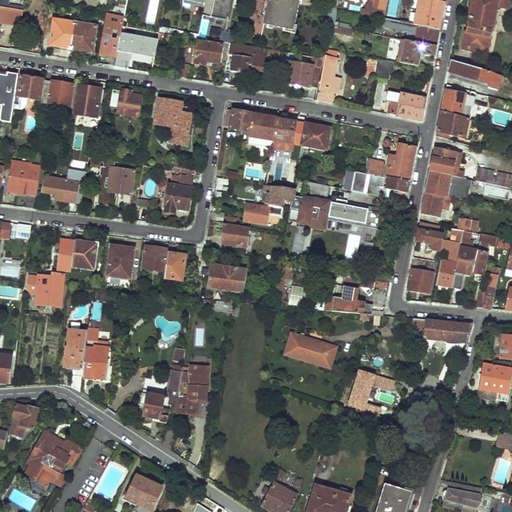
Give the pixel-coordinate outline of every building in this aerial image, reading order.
[(0,0),(0,6),(14,9),(21,11),(22,7),(9,4),(9,0),(0,0)] [(207,0),(206,3),(204,16),(232,21),(235,0),(207,0)] [(250,0),(243,35),(261,39),(264,25),(293,31),(300,0),(250,0)] [(329,0),(328,7),(335,8),(336,9),(337,0),(329,0)] [(379,0),(379,3),(371,2),(369,15),(378,17),(380,0),(379,0)] [(380,0),(378,17),(384,18),(387,0),(380,0)] [(445,3),(428,0),(419,0),(415,24),(440,29),(442,19),(445,3)] [(511,0),(471,0),(460,48),(487,55),(499,9),(510,11),(511,0)] [(335,8),(328,7),(325,24),(329,25),(340,27),(341,23),(333,21),(335,8)] [(14,9),(12,24),(23,26),(25,12),(21,11),(14,9)] [(111,52),(117,53),(124,18),(107,15),(99,54),(110,56),(111,52)] [(415,24),(385,18),(383,27),(399,31),(409,33),(407,44),(435,51),(437,41),(440,29),(415,24)] [(55,20),(51,46),(72,49),(76,23),(55,20)] [(76,23),(72,49),(93,53),(97,27),(76,23)] [(353,36),(354,31),(340,27),(329,25),(328,29),(353,36)] [(224,29),(221,43),(226,44),(233,45),(237,28),(231,27),(231,30),(224,29)] [(219,45),(199,42),(195,64),(212,67),(213,63),(220,65),(223,48),(225,48),(226,44),(221,43),(220,43),(219,45)] [(404,43),(400,42),(396,63),(399,64),(404,43)] [(407,44),(404,43),(399,64),(418,67),(419,58),(423,55),(434,57),(435,51),(407,44)] [(225,48),(223,61),(226,61),(227,58),(233,59),(231,70),(243,72),(243,74),(261,77),(266,51),(235,46),(235,48),(227,47),(227,49),(225,48)] [(340,80),(333,79),(337,58),(335,58),(336,52),(321,49),(319,59),(322,59),(324,60),(317,100),(332,103),(332,99),(333,94),(337,95),(340,80)] [(268,51),(266,60),(278,62),(280,53),(268,51)] [(290,63),(287,84),(309,89),(310,86),(317,88),(322,59),(319,59),(313,58),(311,67),(290,63)] [(376,61),(367,59),(364,72),(374,74),(376,61)] [(377,60),(374,77),(389,79),(392,63),(377,60)] [(450,61),(448,71),(489,83),(487,88),(497,91),(500,84),(502,76),(450,61)] [(190,65),(182,64),(180,78),(188,79),(190,65)] [(0,73),(0,120),(9,123),(11,109),(12,103),(17,78),(17,76),(0,73)] [(42,80),(19,76),(19,78),(17,78),(12,103),(18,104),(19,98),(26,99),(38,101),(42,80)] [(511,79),(502,76),(500,84),(511,87),(511,79)] [(44,80),(40,105),(57,108),(58,105),(70,107),(74,85),(44,80)] [(77,85),(72,113),(96,118),(101,89),(77,85)] [(118,107),(116,114),(138,118),(143,97),(131,95),(131,92),(121,90),(121,91),(112,90),(109,106),(118,107)] [(445,90),(440,111),(466,119),(473,97),(445,90)] [(391,93),(389,102),(391,103),(399,104),(401,95),(391,93)] [(391,103),(389,115),(421,121),(426,100),(401,95),(399,104),(391,103)] [(11,109),(20,110),(25,105),(26,99),(19,98),(18,104),(12,103),(11,109)] [(160,100),(155,125),(173,128),(171,144),(188,146),(192,116),(182,114),(183,104),(160,100)] [(474,113),(485,117),(487,109),(476,106),(474,113)] [(227,110),(224,127),(251,131),(253,115),(253,114),(227,110)] [(440,111),(436,137),(447,140),(448,135),(464,139),(470,120),(466,119),(440,111)] [(253,115),(251,131),(249,144),(248,148),(251,149),(252,145),(272,148),(276,119),(253,115)] [(297,122),(276,119),(272,148),(292,151),(297,122)] [(306,124),(302,146),(325,150),(329,129),(306,124)] [(82,148),(83,132),(74,132),(73,148),(82,148)] [(390,157),(385,178),(387,178),(409,183),(415,149),(398,146),(396,158),(390,157)] [(434,146),(429,171),(462,178),(463,172),(450,170),(454,152),(434,146)] [(75,156),(72,164),(85,168),(87,160),(75,156)] [(383,163),(371,160),(372,159),(368,158),(365,173),(370,174),(380,176),(383,163)] [(174,159),(172,171),(193,175),(195,167),(181,164),(182,161),(174,159)] [(131,196),(134,172),(114,170),(115,164),(103,162),(102,168),(100,168),(99,176),(97,176),(96,188),(99,188),(96,206),(115,209),(117,195),(131,196)] [(7,192),(26,195),(30,165),(11,163),(7,192)] [(40,166),(30,165),(26,195),(36,196),(40,166)] [(511,177),(474,169),(472,180),(473,181),(511,189),(511,177)] [(226,171),(225,178),(241,181),(242,174),(226,171)] [(429,171),(424,193),(446,197),(469,201),(473,181),(472,180),(462,178),(429,171)] [(385,190),(387,178),(385,178),(380,176),(370,174),(367,187),(353,183),(351,191),(389,199),(390,191),(385,190)] [(168,187),(165,213),(174,214),(175,209),(188,211),(193,179),(181,177),(179,188),(168,187)] [(44,178),(42,192),(54,194),(52,201),(63,202),(66,182),(44,178)] [(387,178),(385,190),(390,191),(407,195),(409,183),(387,178)] [(66,182),(63,202),(74,204),(77,184),(66,182)] [(327,202),(330,187),(306,182),(305,189),(310,191),(308,200),(303,199),(300,211),(291,209),(289,221),(298,223),(298,227),(303,228),(307,229),(308,226),(323,230),(326,217),(377,227),(376,230),(378,230),(381,214),(368,211),(368,210),(346,206),(347,201),(338,200),(338,204),(336,204),(331,203),(331,204),(328,204),(329,203),(327,202)] [(265,183),(263,196),(270,197),(269,206),(283,208),(284,200),(293,202),(295,190),(267,184),(265,183)] [(424,193),(420,216),(440,219),(444,200),(446,200),(446,197),(424,193)] [(138,199),(137,206),(148,208),(149,201),(138,199)] [(247,204),(244,222),(267,225),(269,215),(281,217),(283,208),(269,206),(268,208),(247,204)] [(459,219),(457,230),(463,231),(469,232),(471,221),(459,219)] [(0,222),(0,235),(8,237),(11,224),(0,222)] [(419,222),(415,241),(423,243),(422,249),(440,253),(441,249),(443,239),(444,235),(435,233),(437,226),(419,222)] [(225,224),(221,245),(246,249),(250,228),(235,226),(226,224),(225,224)] [(303,228),(298,227),(297,227),(292,251),(302,253),(305,237),(301,236),(303,228)] [(451,228),(450,234),(462,237),(463,231),(457,230),(451,228)] [(461,243),(457,264),(452,288),(461,290),(464,274),(471,275),(472,272),(477,251),(471,249),(472,245),(469,240),(471,232),(469,232),(463,231),(462,237),(461,243)] [(482,274),(489,245),(483,243),(485,238),(485,235),(480,234),(477,251),(472,272),(482,274)] [(461,243),(443,239),(441,249),(450,251),(448,262),(457,264),(461,243)] [(61,241),(57,271),(70,273),(71,267),(74,242),(61,241)] [(74,242),(71,267),(92,270),(95,245),(74,242)] [(362,260),(363,260),(366,247),(373,248),(373,244),(365,243),(362,260)] [(111,246),(108,274),(130,277),(134,249),(111,246)] [(370,261),(373,248),(366,247),(363,260),(370,261)] [(146,248),(143,269),(164,272),(167,254),(167,251),(146,248)] [(167,254),(164,272),(164,278),(181,281),(184,256),(167,254)] [(441,260),(436,284),(452,288),(457,264),(448,262),(441,260)] [(293,266),(281,264),(278,279),(290,280),(293,266)] [(244,270),(212,266),(209,286),(243,291),(246,271),(244,270)] [(492,267),(486,293),(483,308),(491,309),(498,276),(495,275),(497,268),(492,267)] [(411,269),(407,289),(429,294),(433,273),(411,269)] [(27,277),(25,287),(36,289),(34,303),(58,306),(62,277),(51,275),(51,279),(38,277),(38,279),(27,277)] [(374,289),(386,290),(388,279),(375,277),(374,289)] [(356,303),(358,291),(345,289),(345,294),(343,300),(325,297),(323,308),(326,309),(325,311),(359,314),(368,315),(373,315),(373,312),(364,311),(366,304),(356,303)] [(345,294),(326,290),(325,297),(343,300),(345,294)] [(479,292),(476,307),(483,308),(486,293),(479,292)] [(237,315),(240,305),(215,299),(213,309),(237,315)] [(414,319),(413,328),(424,329),(423,339),(467,343),(473,324),(414,319)] [(109,342),(98,341),(100,330),(87,329),(87,332),(82,377),(105,378),(109,342)] [(65,348),(63,367),(76,368),(75,376),(72,375),(71,386),(73,387),(80,392),(82,377),(87,332),(70,330),(68,348),(65,348)] [(308,340),(289,334),(283,355),(328,368),(334,348),(327,346),(327,345),(317,342),(316,345),(307,342),(308,340)] [(511,336),(503,335),(502,345),(499,345),(498,349),(502,350),(502,358),(511,359),(511,336)] [(182,363),(185,350),(175,348),(173,361),(182,363)] [(480,352),(478,359),(495,362),(495,356),(480,352)] [(0,355),(0,381),(10,383),(12,357),(0,355)] [(183,372),(184,367),(184,366),(174,364),(173,370),(172,370),(168,392),(170,392),(169,397),(139,393),(137,416),(158,419),(158,423),(165,424),(167,410),(177,411),(183,372)] [(511,369),(485,364),(479,397),(496,401),(499,390),(509,392),(511,376),(511,369)] [(207,400),(210,368),(191,366),(191,368),(190,373),(183,372),(177,411),(196,414),(198,398),(207,400)] [(346,409),(379,417),(381,408),(367,405),(370,390),(392,395),(395,381),(354,372),(346,409)] [(13,418),(10,435),(17,437),(19,428),(33,432),(39,410),(28,407),(28,410),(14,407),(11,418),(13,418)] [(167,428),(161,445),(170,452),(174,430),(167,428)] [(511,433),(503,432),(500,445),(511,448),(511,433)] [(31,464),(24,476),(34,481),(38,476),(47,481),(53,470),(60,473),(66,462),(73,466),(82,449),(66,441),(64,445),(56,441),(51,445),(48,444),(51,438),(43,434),(28,462),(31,464)] [(341,446),(339,452),(348,456),(351,450),(341,446)] [(281,469),(276,477),(281,479),(286,472),(281,469)] [(53,470),(47,481),(54,485),(59,474),(60,473),(53,470)] [(66,478),(59,474),(54,485),(60,488),(66,478)] [(38,476),(34,481),(44,487),(47,481),(38,476)] [(162,489),(137,477),(127,498),(134,501),(129,510),(130,510),(129,511),(138,511),(142,505),(151,510),(162,489)] [(465,484),(450,481),(448,488),(463,491),(465,484)] [(289,511),(299,495),(274,482),(260,505),(273,511),(289,511)] [(385,482),(375,511),(403,511),(411,491),(385,482)] [(480,494),(482,487),(465,484),(463,491),(448,488),(443,506),(454,509),(456,502),(463,504),(461,511),(463,511),(474,511),(476,508),(478,501),(480,494)] [(316,486),(307,511),(344,511),(350,494),(345,492),(344,494),(316,486)] [(484,498),(480,511),(482,511),(489,511),(492,500),(484,498)]
